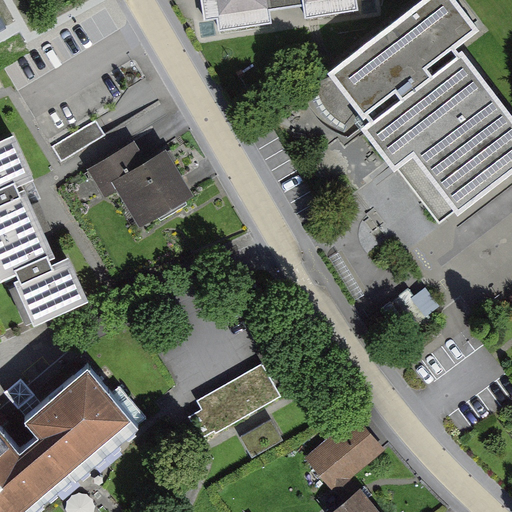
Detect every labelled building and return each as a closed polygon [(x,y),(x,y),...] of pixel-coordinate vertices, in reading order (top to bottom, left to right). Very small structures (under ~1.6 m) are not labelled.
[(0,0),(0,34),(43,12),(36,0),(0,0)] [(271,21),(270,9),(300,5),(302,19),(360,11),(358,0),(200,0),(203,19),(217,17),(219,28),(271,21)] [(467,0),(417,0),(333,65),(338,73),(318,79),(318,88),(324,104),(334,119),(353,128),(361,117),(445,221),(511,168),(511,99),(463,36),(484,20),(467,0)] [(103,119),(58,146),(66,160),(111,133),(103,119)] [(17,129),(0,137),(0,277),(7,275),(30,324),(94,295),(72,248),(59,254),(26,183),(39,177),(17,129)] [(141,138),(92,169),(111,198),(123,191),(148,228),(200,194),(170,148),(154,158),(141,138)] [(426,284),(392,301),(405,326),(438,309),(426,284)] [(0,511),(18,511),(132,419),(86,363),(24,415),(35,429),(17,444),(0,424),(0,511)] [(263,363),(195,400),(200,409),(187,416),(200,440),(282,396),(263,363)] [(22,374),(5,389),(21,407),(38,392),(22,374)] [(360,411),(310,455),(342,491),(392,447),(360,411)] [(282,440),(270,418),(240,435),(252,457),(282,440)] [(389,511),(366,483),(330,511),(389,511)]
